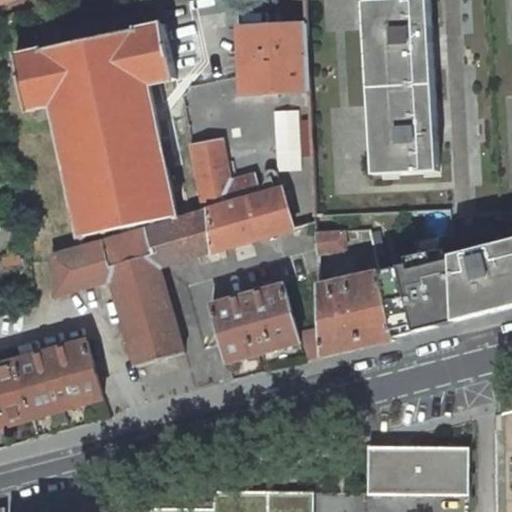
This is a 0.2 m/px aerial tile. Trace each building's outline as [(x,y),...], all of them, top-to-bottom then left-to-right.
[(383,175),(440,171),(430,0),(414,0),(373,2),(383,175)] [(376,175),(383,175),(373,2),(366,3),(376,175)] [(37,119),(55,115),(81,238),(179,216),(168,167),(176,165),(170,142),(163,143),(150,84),(176,79),(164,25),(41,52),(36,32),(30,33),(34,53),(15,57),(27,111),(35,109),(37,119)] [(243,94),(310,91),(307,25),(239,28),(243,94)] [(303,157),(314,156),(312,120),(301,120),(303,157)] [(257,182),(256,176),(231,182),(222,140),(192,146),(205,211),(211,209),(215,251),(294,229),(283,190),(268,194),(264,180),(257,182)] [(283,190),(294,229),(316,223),(317,223),(315,180),(283,190)] [(205,211),(149,227),(161,267),(215,251),(211,209),(205,211)] [(101,242),(112,281),(137,366),(186,352),(161,267),(149,227),(101,242)] [(316,233),(317,255),(346,250),(345,239),(372,238),(371,230),(316,233)] [(511,241),(508,242),(453,256),(455,315),(511,300),(511,241)] [(53,256),(57,297),(112,281),(101,242),(53,256)] [(395,338),(456,322),(455,315),(453,257),(446,259),(444,251),(407,259),(408,266),(380,272),(395,338)] [(319,286),(321,328),(322,357),(396,340),(380,272),(319,286)] [(301,343),(286,285),(213,305),(229,363),(301,343)] [(511,307),(511,300),(455,315),(456,322),(511,307)] [(321,328),(304,331),(310,360),(322,357),(321,328)] [(89,340),(17,361),(33,419),(105,398),(89,340)] [(0,428),(33,419),(17,361),(0,365),(0,428)] [(470,449),(371,448),(370,495),(470,496),(470,449)] [(143,511),(313,511),(314,493),(214,492),(214,509),(144,508),(143,511)]
